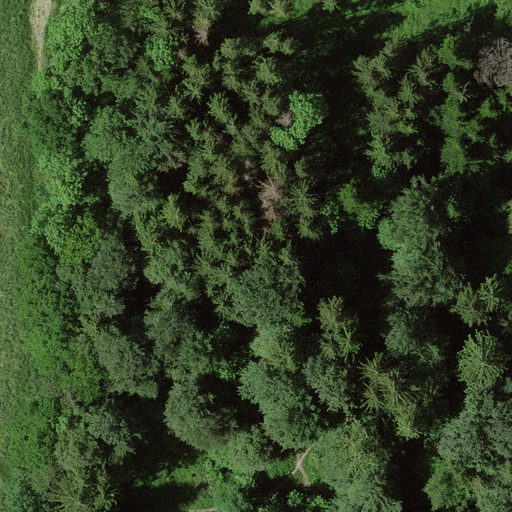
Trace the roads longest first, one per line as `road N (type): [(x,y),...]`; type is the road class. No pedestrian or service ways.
road 1 (track): [(342,511),(219,333),(185,217),(194,0)]
road 2 (track): [(55,511),(84,413),(91,350),(83,186),(103,0)]
road 3 (track): [(201,511),(272,491),(310,444),(389,382)]
